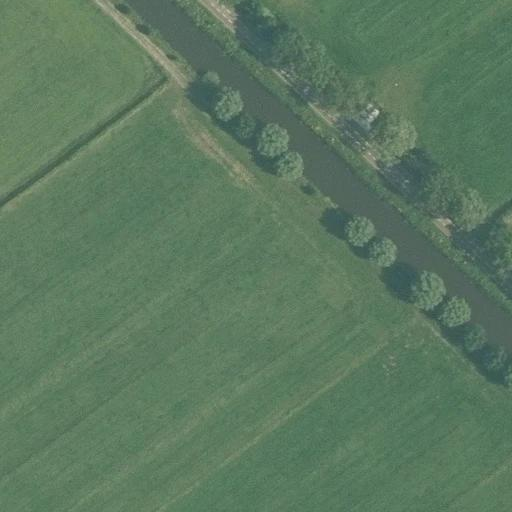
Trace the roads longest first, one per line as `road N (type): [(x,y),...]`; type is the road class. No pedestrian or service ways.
road 1 (track): [(100,0),(511,393)]
road 2 (tertiary): [(511,282),(210,0)]
